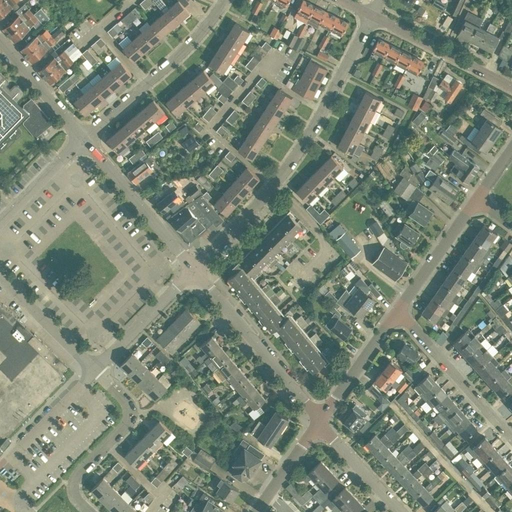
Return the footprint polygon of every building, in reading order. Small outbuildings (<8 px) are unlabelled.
[(7,0),(7,1),(0,6),(0,17),(15,5),(14,4),(18,0),(7,0)] [(150,5),(145,0),(144,0),(140,3),(145,9),(150,5)] [(177,0),(178,0),(169,9),(180,22),(189,13),(184,7),(189,3),(188,1),(188,0),(177,0)] [(308,18),(315,5),(304,0),(302,0),(297,12),(308,18)] [(461,3),(455,0),(454,0),(449,12),(456,15),(461,3)] [(258,1),(255,6),(260,9),(263,3),(258,1)] [(438,8),(444,12),(447,8),(438,3),(438,4),(438,5),(439,6),(438,8)] [(9,35),(33,14),(24,4),(15,11),(18,15),(3,28),(9,35)] [(495,4),(491,9),(497,13),(501,8),(495,4)] [(315,5),(308,18),(319,23),(326,11),(315,5)] [(260,9),(255,6),(252,12),(257,14),(260,9)] [(38,20),(42,24),(42,25),(50,18),(41,8),(33,14),(38,20)] [(169,9),(160,17),(171,30),(180,22),(169,9)] [(127,15),(131,21),(136,17),(131,11),(127,15)] [(326,11),(319,23),(331,29),(337,17),(326,11)] [(469,40),(481,18),(468,11),(464,19),(465,20),(458,34),(463,36),(463,39),(468,41),(469,40)] [(288,16),(283,13),(280,19),(285,22),(288,16)] [(33,14),(9,35),(15,42),(30,29),(33,26),(32,25),(38,20),(33,14)] [(131,21),(127,15),(122,19),(127,25),(131,21)] [(442,25),(447,28),(453,18),(448,15),(442,25)] [(171,30),(160,17),(150,25),(161,38),(171,30)] [(348,23),(337,17),(331,29),(342,35),(348,23)] [(483,19),(481,18),(469,40),(480,45),(492,23),(490,22),(486,31),(479,27),(483,19)] [(122,29),(117,23),(108,31),(113,37),(119,32),(123,36),(125,33),(122,29)] [(236,23),(229,33),(243,42),(250,32),(236,23)] [(302,23),(299,29),(304,32),(307,26),(302,23)] [(492,23),(480,45),(492,51),(497,39),(499,37),(490,33),(494,25),(492,23)] [(150,25),(141,33),(152,46),(161,38),(150,25)] [(270,35),(276,38),(277,39),(282,30),(274,26),(270,35)] [(60,27),(52,34),(27,56),(32,63),(48,50),(51,46),(50,45),(64,33),(60,27)] [(27,56),(52,34),(48,29),(47,30),(46,29),(40,34),(40,33),(36,36),(21,49),(27,56)] [(299,29),(296,35),(298,36),(299,36),(297,41),(300,43),(302,38),(301,38),(304,32),(299,29)] [(298,36),(296,35),(290,32),(285,43),(292,47),(298,36)] [(152,46),(141,33),(132,41),(143,53),(152,46)] [(229,33),(222,43),(236,52),(243,42),(229,33)] [(321,41),(327,43),(330,38),(324,35),(321,41)] [(100,38),(91,46),(98,54),(103,50),(101,48),(105,44),(100,38)] [(384,56),(390,44),(378,39),(372,51),(384,56)] [(143,53),(132,41),(123,48),(134,61),(143,53)] [(254,49),(263,56),(272,47),(265,41),(261,46),(258,44),(254,49)] [(327,43),(321,41),(318,46),(324,49),(327,43)] [(45,77),(78,49),(73,43),(58,56),(61,59),(58,61),(54,57),(54,58),(39,70),(45,77)] [(236,52),(222,43),(216,54),(230,63),(236,52)] [(390,44),(384,56),(395,62),(401,50),(390,44)] [(511,49),(505,45),(498,55),(506,61),(511,52),(511,49)] [(82,53),(78,49),(45,77),(50,84),(66,71),(69,68),(68,66),(74,61),(73,61),(82,53)] [(87,49),(82,53),(91,63),(95,59),(87,49)] [(253,56),(249,61),(255,66),(263,56),(254,49),(251,54),(253,56)] [(326,61),(329,55),(319,50),(316,56),(326,61)] [(401,50),(395,62),(406,68),(412,56),(401,50)] [(58,56),(55,52),(51,55),(54,58),(54,57),(58,61),(61,59),(58,56)] [(230,63),(216,54),(209,64),(223,73),(230,63)] [(424,62),(412,56),(406,68),(418,74),(424,62)] [(310,60),(302,75),(317,83),(318,81),(321,82),(324,75),(322,74),(325,69),(327,70),(310,60)] [(255,66),(249,61),(245,66),(252,71),(255,66)] [(121,62),(111,70),(122,82),(132,74),(121,62)] [(374,68),(380,71),(383,65),(377,62),(374,68)] [(380,71),(374,68),(371,74),(377,77),(380,71)] [(111,70),(102,78),(113,90),(122,82),(111,70)] [(194,78),(205,91),(215,83),(203,70),(194,78)] [(25,107),(23,107),(21,107),(18,109),(13,105),(24,94),(24,91),(16,83),(8,83),(8,80),(0,72),(0,155),(21,133),(21,130),(14,123),(18,119),(21,121),(23,121),(25,121),(30,116),(30,112),(25,107)] [(69,77),(74,83),(80,77),(75,72),(69,77)] [(397,79),(402,82),(405,76),(400,74),(397,79)] [(438,93),(444,97),(450,102),(463,84),(456,79),(448,74),(447,74),(444,79),(444,78),(439,86),(436,84),(439,79),(433,76),(424,95),(427,97),(432,101),(438,93)] [(228,75),(222,82),(232,90),(238,84),(239,85),(243,80),(237,75),(233,79),(228,75)] [(317,83),(302,75),(297,85),(295,84),(292,89),(305,96),(312,100),(318,88),(316,86),(317,83)] [(74,83),(69,77),(58,87),(63,92),(74,83)] [(262,77),(256,84),(261,88),(266,81),(262,77)] [(102,78),(93,86),(104,98),(113,90),(102,78)] [(194,78),(185,86),(196,99),(205,91),(194,78)] [(402,82),(397,79),(394,85),(399,88),(402,82)] [(232,90),(222,82),(216,89),(222,93),(217,98),(224,103),(228,98),(227,97),(232,90)] [(93,86),(84,94),(94,106),(104,98),(93,86)] [(196,99),(185,86),(175,94),(186,107),(196,99)] [(272,99),(286,108),(292,98),(279,89),(272,99)] [(246,96),(252,101),(256,96),(250,91),(246,96)] [(360,103),(375,110),(381,99),(366,92),(360,103)] [(407,106),(417,110),(423,97),(413,93),(407,106)] [(94,106),(84,94),(74,102),(85,115),(94,106)] [(186,107),(175,94),(166,102),(177,115),(186,107)] [(252,101),(246,96),(242,101),(248,106),(252,101)] [(25,121),(23,121),(23,123),(35,138),(53,123),(32,98),(23,105),(23,107),(25,107),(30,112),(30,116),(25,121)] [(286,108),(272,99),(265,109),(279,118),(286,108)] [(144,108),(155,120),(165,112),(154,100),(144,108)] [(430,105),(425,102),(421,108),(426,112),(430,105)] [(360,103),(354,114),(369,121),(375,110),(360,103)] [(207,111),(213,116),(217,112),(209,105),(205,109),(207,111)] [(144,108),(135,116),(146,128),(155,120),(144,108)] [(397,108),(394,114),(401,118),(404,111),(397,108)] [(265,109),(258,119),(272,129),(279,118),(265,109)] [(494,140),(502,129),(491,121),(494,116),(484,109),(480,114),(487,119),(479,130),(494,140)] [(230,115),(236,120),(240,115),(235,110),(230,115)] [(213,116),(207,111),(202,116),(208,122),(213,116)] [(354,114),(349,124),(364,132),(369,121),(354,114)] [(236,120),(230,115),(226,120),(232,125),(236,120)] [(135,116),(126,124),(136,136),(146,128),(135,116)] [(258,119),(252,130),(266,139),(272,129),(258,119)] [(169,131),(176,126),(172,121),(165,126),(169,131)] [(417,126),(411,121),(405,133),(411,139),(419,132),(415,128),(417,126)] [(200,132),(203,128),(204,127),(198,122),(193,126),(200,132)] [(136,136),(126,124),(116,132),(127,144),(136,136)] [(349,124),(343,135),(358,143),(364,132),(349,124)] [(388,124),(385,129),(392,133),(395,127),(388,124)] [(457,130),(452,126),(450,124),(445,130),(452,136),(457,130)] [(176,133),(180,138),(190,131),(186,125),(176,133)] [(222,125),(216,131),(222,136),(228,130),(222,125)] [(392,133),(385,129),(382,135),(389,139),(392,133)] [(252,130),(245,140),(259,149),(266,139),(252,130)] [(443,130),(439,135),(452,145),(456,140),(443,130)] [(494,140),(479,130),(472,140),(463,135),(460,140),(476,151),(480,146),(486,151),(494,140)] [(158,131),(152,136),(156,141),(162,137),(158,131)] [(127,144),(116,132),(107,140),(118,153),(127,144)] [(182,143),(187,151),(188,152),(200,144),(193,135),(182,143)] [(358,143),(343,135),(338,146),(352,154),(359,157),(364,146),(358,143)] [(156,141),(152,136),(146,141),(150,146),(156,141)] [(395,146),(401,142),(397,137),(393,144),(395,146)] [(259,149),(245,140),(238,150),(252,159),(259,149)] [(373,151),(380,155),(384,157),(387,151),(383,149),(376,145),(373,151)] [(435,151),(438,149),(434,145),(426,153),(439,165),(444,160),(435,151)] [(135,153),(139,159),(145,154),(141,149),(135,153)] [(456,162),(474,175),(479,167),(462,154),(454,149),(449,156),(456,162)] [(235,156),(230,151),(225,156),(231,161),(235,156)] [(380,155),(373,151),(370,156),(377,160),(380,155)] [(139,159),(135,153),(129,158),(133,164),(139,159)] [(359,157),(352,154),(349,159),(355,163),(359,157)] [(322,164),(334,176),(343,167),(331,156),(322,164)] [(136,184),(153,171),(154,170),(150,166),(153,163),(148,157),(128,173),(136,184)] [(435,170),(439,165),(430,157),(425,163),(435,170)] [(347,159),(344,163),(357,176),(361,172),(347,159)] [(413,172),(412,173),(407,180),(416,186),(419,182),(427,177),(425,175),(416,162),(409,167),(413,172)] [(474,175),(456,162),(451,170),(468,183),(474,175)] [(334,176),(322,164),(314,173),(326,185),(334,176)] [(217,165),(213,170),(219,175),(223,170),(217,165)] [(407,180),(412,173),(408,171),(409,169),(405,166),(400,174),(404,176),(394,190),(405,199),(404,201),(409,205),(405,210),(402,211),(400,214),(407,219),(410,215),(423,224),(431,212),(418,202),(424,193),(416,186),(407,180)] [(239,176),(251,187),(260,178),(255,174),(247,167),(239,176)] [(427,177),(433,182),(455,197),(459,190),(438,175),(430,169),(425,175),(427,177)] [(219,175),(213,170),(209,174),(214,180),(219,175)] [(373,171),(368,176),(371,179),(376,174),(373,171)] [(326,185),(314,173),(305,182),(317,194),(326,185)] [(251,187),(239,176),(231,185),(243,197),(251,187)] [(358,182),(353,177),(348,183),(353,188),(358,182)] [(212,186),(206,181),(202,185),(207,191),(212,186)] [(317,194),(305,182),(296,191),(308,202),(317,194)] [(455,197),(433,182),(429,188),(450,203),(455,197)] [(196,185),(188,192),(190,194),(193,198),(200,192),(201,191),(196,185)] [(231,185),(222,195),(235,206),(243,197),(231,185)] [(335,195),(340,200),(346,194),(341,189),(335,195)] [(169,194),(157,204),(164,212),(170,208),(173,212),(185,202),(175,190),(169,194)] [(207,191),(202,195),(207,202),(212,197),(207,191)] [(92,219),(100,213),(84,192),(76,198),(92,219)] [(223,220),(207,202),(202,195),(201,194),(194,199),(193,200),(200,209),(210,223),(212,222),(216,226),(223,220)] [(235,206),(222,195),(214,204),(226,215),(235,206)] [(340,200),(335,195),(327,203),(332,208),(340,200)] [(373,195),(368,198),(373,205),(377,202),(373,195)] [(392,223),(396,218),(391,214),(395,211),(385,198),(378,204),(389,216),(387,219),(392,223)] [(200,209),(193,200),(186,205),(171,215),(172,216),(172,215),(175,219),(172,221),(178,228),(188,219),(200,209)] [(319,213),(310,204),(305,209),(320,224),(329,215),(324,209),(319,213)] [(65,206),(57,214),(62,220),(70,212),(65,206)] [(200,209),(188,219),(200,232),(206,227),(205,227),(210,223),(200,209)] [(232,262),(227,267),(228,267),(229,266),(231,269),(229,270),(232,275),(228,279),(230,281),(272,332),(276,328),(313,372),(318,368),(320,366),(323,363),(325,366),(330,362),(328,359),(331,357),(334,355),(330,350),(324,355),(316,346),(322,341),(315,333),(310,338),(302,328),(307,323),(305,320),(301,315),(295,320),(291,316),(293,314),(291,312),(289,310),(284,315),(276,305),(282,301),(281,299),(278,296),(275,292),(269,297),(265,293),(271,288),(267,284),(262,288),(254,279),(261,273),(258,270),(265,263),(271,268),(275,264),(278,261),(273,256),(281,247),(287,252),(294,245),(289,239),(298,231),(303,236),(309,230),(299,220),(297,222),(292,217),(294,215),(289,210),(279,221),(271,229),(263,237),(255,245),(246,254),(238,262),(237,264),(234,261),(232,263),(232,262)] [(188,219),(178,228),(189,241),(199,233),(200,232),(188,219)] [(10,221),(0,230),(9,239),(18,229),(10,221)] [(376,221),(368,226),(376,237),(384,232),(376,221)] [(406,248),(409,244),(410,245),(419,233),(405,223),(403,226),(399,223),(394,230),(398,233),(396,236),(402,240),(400,243),(400,246),(403,248),(406,248)] [(479,232),(492,241),(497,233),(484,224),(479,232)] [(136,229),(127,235),(139,253),(149,247),(136,229)] [(335,240),(351,258),(361,250),(345,231),(335,240)] [(479,232),(474,239),(491,251),(487,248),(492,241),(479,232)] [(474,239),(469,247),(485,258),(491,251),(474,239)] [(500,246),(504,249),(507,251),(511,244),(511,243),(505,239),(500,246)] [(120,249),(132,265),(138,260),(125,245),(120,249)] [(485,258),(469,247),(463,254),(480,266),(485,258)] [(20,256),(37,273),(45,265),(29,248),(20,256)] [(378,256),(401,271),(406,263),(384,248),(378,256)] [(504,249),(498,257),(501,260),(507,251),(504,249)] [(480,266),(463,254),(458,261),(471,270),(471,271),(475,273),(480,266)] [(507,278),(509,276),(505,271),(511,265),(511,258),(509,255),(499,268),(507,278)] [(401,271),(378,256),(373,264),(395,280),(401,271)] [(501,260),(498,257),(493,264),(496,267),(501,260)] [(346,274),(349,272),(351,270),(354,273),(359,268),(351,260),(342,269),(346,274)] [(471,270),(458,261),(453,269),(466,278),(471,271),(471,270)] [(493,264),(487,272),(491,274),(496,267),(493,264)] [(453,269),(448,276),(461,285),(466,278),(453,269)] [(491,274),(487,272),(482,279),(486,282),(491,274)] [(461,285),(448,276),(443,283),(459,295),(465,288),(461,285)] [(361,278),(354,283),(358,288),(352,295),(368,308),(375,299),(367,293),(370,288),(361,278)] [(486,282),(482,279),(477,286),(481,289),(486,282)] [(443,283),(437,291),(454,303),(459,295),(443,283)] [(477,286),(472,293),(476,296),(481,289),(477,286)] [(490,303),(493,300),(484,289),(482,293),(490,303)] [(318,290),(313,294),(318,298),(322,294),(318,290)] [(368,308),(352,295),(348,300),(342,295),(338,300),(329,290),(324,295),(333,305),(341,314),(343,316),(350,307),(361,316),(368,308)] [(437,291),(432,298),(449,310),(454,303),(437,291)] [(476,296),(472,293),(467,301),(470,304),(476,296)] [(102,294),(85,313),(93,320),(110,301),(102,294)] [(449,310),(432,298),(427,305),(444,317),(449,310)] [(494,302),(493,300),(490,303),(495,310),(502,304),(498,299),(494,302)] [(467,301),(462,308),(465,311),(470,304),(467,301)] [(502,304),(495,310),(501,317),(505,314),(508,311),(502,304)] [(341,314),(333,305),(329,310),(333,314),(325,325),(330,328),(343,339),(351,329),(339,319),(340,316),(341,314)] [(444,317),(427,305),(422,313),(438,325),(444,317)] [(465,311),(462,308),(456,316),(460,319),(465,311)] [(186,309),(176,319),(190,333),(200,322),(186,309)] [(493,320),(496,317),(490,310),(486,313),(493,320)] [(505,314),(501,317),(507,324),(510,321),(505,314)] [(460,319),(456,316),(451,323),(455,326),(460,319)] [(496,317),(493,320),(494,321),(491,324),(492,326),(496,330),(499,327),(502,324),(496,317)] [(190,333),(176,319),(167,329),(180,342),(190,333)] [(455,326),(451,323),(444,333),(435,340),(441,345),(448,336),(455,326)] [(499,327),(496,330),(500,335),(503,332),(504,334),(508,331),(502,324),(499,327)] [(77,331),(88,342),(93,337),(83,326),(77,331)] [(180,342),(167,329),(157,339),(175,356),(178,353),(176,351),(174,349),(180,342)] [(471,339),(459,350),(465,356),(481,342),(478,339),(483,335),(480,331),(475,335),(471,339)] [(471,339),(465,332),(453,343),(459,350),(471,339)] [(0,451),(12,440),(8,437),(66,378),(62,374),(68,367),(34,333),(9,358),(0,348),(0,451)] [(70,335),(66,339),(79,348),(82,344),(70,335)] [(204,360),(221,346),(212,336),(201,345),(207,353),(206,354),(204,354),(201,356),(204,360)] [(152,342),(147,337),(142,342),(147,347),(152,342)] [(487,349),(481,342),(465,356),(471,363),(487,349)] [(405,343),(397,354),(410,363),(413,358),(416,360),(420,355),(417,353),(417,352),(405,343)] [(221,346),(204,360),(207,364),(210,361),(210,360),(212,358),(218,366),(230,357),(221,346)] [(493,356),(487,349),(471,363),(477,370),(493,356)] [(159,360),(165,354),(160,350),(155,355),(159,360)] [(129,373),(141,361),(132,353),(120,365),(129,373)] [(165,354),(159,360),(164,364),(170,359),(165,354)] [(499,362),(493,356),(477,370),(483,376),(495,366),(499,362)] [(194,368),(185,357),(180,361),(189,372),(194,368)] [(230,357),(218,366),(213,371),(219,377),(222,381),(238,367),(230,357)] [(412,373),(415,376),(430,360),(426,357),(414,371),(408,366),(407,367),(408,368),(412,373)] [(391,360),(382,370),(394,379),(402,369),(391,360)] [(141,361),(129,373),(138,382),(150,370),(141,361)] [(303,366),(293,373),(298,380),(308,373),(303,366)] [(495,366),(483,376),(489,383),(501,372),(495,366)] [(177,367),(171,373),(175,378),(182,373),(177,367)] [(238,367),(222,381),(225,385),(228,382),(228,381),(229,379),(236,387),(247,378),(238,367)] [(412,373),(408,368),(403,374),(411,382),(416,376),(415,376),(412,373)] [(501,372),(489,383),(495,390),(507,379),(510,376),(505,369),(501,372)] [(158,378),(150,370),(138,382),(146,390),(158,378)] [(394,379),(382,370),(374,380),(385,390),(390,384),(401,392),(405,387),(403,386),(402,387),(400,384),(399,383),(394,379)] [(423,392),(435,381),(429,374),(417,385),(414,389),(419,395),(423,392)] [(507,379),(495,390),(498,393),(501,397),(507,392),(511,386),(511,377),(511,376),(510,376),(507,379)] [(167,387),(158,378),(146,390),(155,399),(167,387)] [(256,388),(247,378),(236,387),(242,395),(241,396),(239,396),(236,398),(239,402),(256,388)] [(402,379),(399,383),(400,384),(402,387),(403,386),(405,387),(408,384),(402,379)] [(441,388),(435,381),(423,392),(429,398),(441,388)] [(201,387),(204,392),(206,394),(212,389),(206,383),(201,387)] [(265,399),(256,388),(239,402),(243,406),(246,404),(246,402),(247,400),(254,408),(248,413),(254,419),(264,411),(258,404),(265,399)] [(441,388),(429,398),(435,405),(447,395),(441,388)] [(405,408),(408,405),(404,400),(409,395),(405,391),(397,400),(405,408)] [(371,402),(382,412),(390,403),(383,395),(381,392),(371,402)] [(453,401),(447,395),(435,405),(440,410),(436,414),(437,415),(453,401)] [(453,401),(437,415),(443,422),(459,408),(453,401)] [(352,407),(342,420),(354,430),(367,413),(355,404),(352,408),(352,407)] [(408,405),(405,408),(411,415),(414,412),(408,405)] [(420,407),(414,412),(411,415),(416,422),(420,419),(417,416),(423,411),(420,407)] [(465,415),(459,408),(443,422),(449,429),(465,415)] [(267,424),(279,432),(289,419),(276,410),(267,424)] [(471,421),(465,415),(449,429),(455,435),(455,434),(459,432),(471,421)] [(426,425),(420,419),(416,422),(423,428),(426,425)] [(150,429),(163,441),(171,432),(159,420),(150,429)] [(279,432),(267,424),(266,424),(260,420),(251,433),(270,446),(279,432)] [(440,420),(432,426),(436,430),(443,424),(440,420)] [(241,433),(245,428),(235,421),(229,425),(241,433)] [(459,432),(455,434),(462,441),(477,428),(471,421),(459,432)] [(368,426),(364,423),(359,429),(362,432),(368,426)] [(396,431),(374,453),(382,461),(391,452),(387,448),(392,443),(400,436),(408,429),(403,424),(396,431)] [(432,432),(426,425),(423,428),(428,435),(432,432)] [(374,453),(396,431),(392,427),(379,439),(375,435),(365,444),(374,453)] [(163,441),(150,429),(142,438),(154,450),(163,441)] [(432,432),(428,435),(434,442),(439,438),(433,431),(432,432)] [(479,455),(491,444),(485,437),(477,444),(474,441),(465,448),(474,459),(476,458),(479,455)] [(154,450),(142,438),(133,446),(145,458),(154,450)] [(445,444),(439,438),(434,442),(440,449),(440,448),(445,444)] [(230,470),(246,480),(249,475),(250,475),(262,458),(261,458),(264,453),(243,439),(234,453),(238,456),(233,464),(234,464),(230,470)] [(413,449),(390,470),(398,479),(408,470),(404,465),(409,460),(425,445),(421,441),(413,449)] [(396,457),(391,452),(382,461),(390,470),(413,449),(408,444),(401,451),(396,457)] [(445,444),(440,448),(449,458),(454,454),(445,444)] [(497,451),(491,444),(479,455),(476,458),(482,464),(497,451)] [(145,458),(133,446),(124,455),(137,467),(145,458)] [(182,451),(187,456),(191,450),(186,446),(182,451)] [(421,454),(425,459),(432,454),(428,448),(421,454)] [(497,451),(482,464),(488,471),(491,468),(503,458),(497,451)] [(208,471),(212,464),(197,453),(193,460),(208,471)] [(454,464),(458,461),(462,458),(459,454),(451,460),(454,464)] [(167,463),(174,468),(177,463),(172,458),(167,463)] [(509,464),(503,458),(491,468),(497,474),(497,475),(509,464)] [(316,482),(329,470),(321,461),(302,478),(306,482),(312,477),(316,482)] [(461,471),(464,468),(458,461),(454,464),(461,471)] [(122,466),(118,462),(113,467),(117,471),(122,466)] [(408,470),(398,479),(407,488),(416,479),(421,474),(429,466),(425,462),(412,474),(408,470)] [(174,468),(167,463),(163,468),(169,473),(174,468)] [(497,475),(497,474),(494,477),(500,484),(511,473),(511,468),(509,464),(497,475)] [(474,465),(467,471),(472,476),(478,470),(474,465)] [(429,466),(421,474),(426,478),(433,471),(429,466)] [(169,473),(163,468),(159,472),(165,477),(169,473)] [(464,468),(461,471),(466,478),(470,475),(464,468)] [(329,470),(316,482),(321,487),(312,495),(320,504),(332,492),(329,488),(338,479),(329,470)] [(159,472),(155,477),(161,482),(165,477),(159,472)] [(511,485),(511,473),(500,484),(506,490),(507,490),(511,485)] [(130,484),(135,479),(131,475),(125,480),(130,484)] [(239,491),(216,475),(213,480),(220,485),(217,490),(232,501),(239,491)] [(429,482),(424,487),(415,496),(423,505),(433,496),(429,492),(442,480),(437,475),(429,482)] [(476,482),(470,475),(466,478),(472,485),(476,482)] [(100,498),(112,486),(103,477),(91,489),(100,498)] [(161,482),(155,477),(151,482),(157,487),(161,482)] [(140,484),(135,479),(130,484),(135,489),(140,484)] [(416,479),(407,488),(415,496),(424,487),(416,479)] [(476,482),(472,485),(478,491),(482,488),(476,482)] [(120,495),(112,486),(100,498),(109,507),(120,495)] [(484,486),(482,488),(478,491),(485,498),(491,493),(484,486)] [(336,496),(332,492),(320,504),(324,508),(327,504),(331,508),(336,503),(341,508),(354,496),(345,487),(336,496)] [(143,498),(148,503),(154,497),(149,492),(143,498)] [(298,492),(293,496),(302,505),(306,500),(298,492)] [(491,493),(485,498),(490,505),(496,500),(491,493)] [(120,511),(129,503),(120,495),(109,507),(114,511),(120,511)] [(462,501),(454,509),(457,511),(460,511),(473,500),(469,495),(462,501)] [(194,500),(189,496),(185,502),(191,505),(194,500)] [(354,496),(341,508),(344,511),(355,511),(363,505),(354,496)] [(442,497),(437,503),(440,506),(446,501),(442,497)] [(202,498),(198,504),(209,511),(223,511),(224,511),(208,500),(207,501),(202,498)] [(496,500),(490,505),(496,511),(500,509),(499,507),(501,505),(496,500)] [(138,511),(129,503),(120,511),(138,511)]
